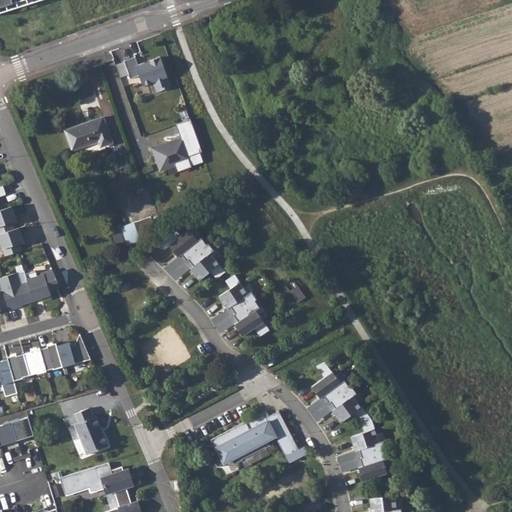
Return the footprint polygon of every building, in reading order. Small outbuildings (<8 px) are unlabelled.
[(133,56),(122,60),(129,78),(138,75),(141,84),(152,81),(155,91),(169,85),(165,76),(166,75),(158,55),(145,60),(146,61),(137,64),(133,56)] [(112,142),(103,117),(65,130),(72,150),(98,140),(100,146),(112,142)] [(190,118),(175,123),(181,140),(174,142),(174,139),(152,148),(160,170),(175,164),(177,171),(192,165),(188,155),(202,150),(190,118)] [(17,221),(12,206),(0,210),(0,234),(15,229),(13,222),(17,221)] [(151,216),(120,227),(127,248),(141,242),(152,237),(151,232),(156,230),(151,216)] [(0,234),(0,241),(5,256),(22,250),(20,243),(24,241),(19,227),(15,229),(0,234)] [(188,229),(168,245),(178,257),(176,259),(181,265),(182,264),(188,270),(190,268),(199,280),(219,264),(210,253),(214,250),(208,243),(206,244),(201,237),(197,240),(188,229)] [(181,265),(176,259),(165,267),(176,280),(188,270),(182,264),(181,265)] [(36,270),(25,274),(34,300),(41,297),(42,300),(52,297),(50,291),(53,289),(52,287),(54,283),(58,282),(53,270),(37,275),(36,270)] [(25,271),(0,277),(0,281),(2,289),(8,308),(9,310),(18,307),(18,306),(34,301),(34,300),(25,274),(25,271)] [(240,281),(218,296),(227,308),(224,310),(229,317),(227,318),(232,325),(235,323),(243,336),(264,321),(256,309),(260,307),(255,299),(257,298),(251,291),(248,294),(240,281)] [(297,286),(292,290),(300,301),(305,296),(297,286)] [(0,290),(0,311),(1,311),(1,310),(8,308),(2,289),(0,290)] [(229,317),(224,310),(212,319),(221,332),(232,325),(227,318),(229,317)] [(72,342),(57,346),(63,366),(63,367),(91,359),(80,334),(76,343),(72,342)] [(47,347),(40,349),(46,370),(54,368),(54,369),(63,366),(57,346),(56,343),(47,346),(47,347)] [(31,351),(24,354),(30,375),(37,373),(38,374),(47,371),(46,370),(40,349),(40,348),(31,350),(31,351)] [(8,359),(14,380),(23,378),(23,377),(30,375),(24,354),(17,356),(16,354),(7,357),(8,359)] [(0,379),(0,380),(5,396),(18,393),(14,380),(8,359),(0,361),(0,379)] [(333,370),(312,385),(321,397),(319,399),(324,406),(326,405),(330,411),(333,410),(342,422),(362,407),(354,395),(357,392),(352,385),(350,386),(345,379),(342,382),(333,370)] [(143,384),(139,387),(145,395),(149,391),(143,384)] [(324,406),(319,399),(308,407),(318,420),(330,411),(326,405),(324,406)] [(77,423),(74,425),(87,455),(107,446),(95,416),(93,417),(89,408),(73,414),(77,423)] [(219,451),(212,455),(218,467),(228,461),(236,456),(239,462),(246,458),(246,457),(263,448),(264,449),(271,445),(268,440),(276,435),(290,462),(309,452),(306,445),(300,448),(280,410),(267,417),(265,413),(247,422),(247,421),(212,439),(217,450),(218,449),(219,451)] [(11,423),(17,441),(34,436),(28,418),(11,423)] [(17,441),(11,423),(0,426),(0,445),(0,447),(17,441)] [(375,427),(351,435),(356,449),(353,450),(356,458),(354,459),(357,467),(359,466),(364,480),(389,472),(384,458),(388,456),(385,448),(387,448),(384,439),(380,440),(375,427)] [(356,458),(353,450),(339,456),(344,471),(357,467),(354,459),(356,458)] [(113,475),(111,471),(109,462),(59,477),(64,494),(90,486),(92,490),(104,487),(102,478),(113,475)] [(113,475),(102,478),(104,487),(107,495),(115,492),(120,508),(119,508),(120,511),(141,511),(138,502),(132,504),(127,488),(129,488),(124,471),(122,467),(111,471),(113,475)] [(129,470),(124,471),(129,488),(134,486),(129,470)] [(396,493),(371,496),(372,511),(370,511),(369,511),(402,511),(402,507),(398,507),(396,493)]
